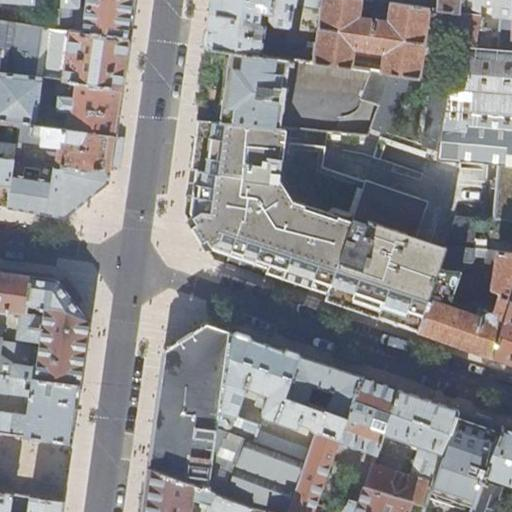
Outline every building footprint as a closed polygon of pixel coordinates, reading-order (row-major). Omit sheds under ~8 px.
[(44,28),(60,30),(62,0),(52,0),(52,10),(46,10),(44,28)] [(70,32),(73,32),(74,19),(84,20),(82,33),(129,39),(134,0),(86,0),(86,9),(79,8),(79,0),(62,0),(60,30),(70,32)] [(213,0),(210,23),(207,48),(260,56),(263,40),(267,41),(269,38),(270,30),(259,21),(260,12),(263,13),(270,15),(269,19),(275,25),(287,27),(289,26),(292,5),(320,9),(313,63),(350,69),(353,50),(382,54),(380,73),(388,74),(418,79),(428,9),(424,8),(402,5),(393,4),(390,4),(387,22),(358,18),(360,0),(213,0)] [(403,0),(402,5),(424,8),(425,0),(403,0)] [(436,0),(435,10),(445,11),(457,13),(458,0),(436,0)] [(511,0),(458,0),(457,13),(454,39),(454,45),(474,47),(475,41),(480,6),(483,6),(486,8),(490,7),(492,7),(491,18),(499,19),(499,18),(511,18),(511,0)] [(454,39),(457,13),(445,11),(442,37),(454,39)] [(499,19),(499,27),(510,28),(511,18),(499,18),(499,19)] [(63,80),(70,32),(60,30),(44,28),(32,26),(0,21),(0,72),(0,73),(42,78),(59,80),(63,80)] [(82,33),(73,32),(70,32),(63,80),(78,82),(122,90),(126,64),(129,39),(82,33)] [(496,49),(497,40),(484,38),(484,42),(475,41),(474,47),(496,49)] [(511,50),(496,49),(474,47),(454,45),(449,83),(441,130),(459,132),(457,162),(476,163),(496,165),(511,167),(511,50)] [(260,56),(207,48),(199,105),(197,121),(207,122),(207,121),(280,128),(285,95),(289,65),(294,65),(294,61),(260,56)] [(360,100),(377,105),(388,74),(380,73),(370,72),(360,100)] [(42,78),(0,73),(0,75),(0,121),(17,123),(37,126),(39,106),(42,78)] [(449,83),(418,79),(388,74),(377,105),(369,129),(384,133),(398,91),(429,96),(421,145),(438,150),(441,130),(449,83)] [(78,82),(63,80),(59,80),(57,97),(59,97),(58,108),(58,110),(73,112),(71,130),(115,137),(119,113),(122,90),(78,82)] [(37,126),(71,130),(73,112),(58,110),(58,108),(39,106),(37,126)] [(207,122),(197,121),(191,164),(189,182),(187,197),(192,198),(190,212),(192,216),(183,220),(196,250),(201,250),(210,245),(212,249),(227,254),(225,260),(281,280),(280,284),(309,294),(311,289),(327,295),(365,183),(322,168),(325,147),(289,144),(288,154),(277,152),(280,128),(207,121),(207,122)] [(110,172),(115,137),(71,130),(37,126),(17,123),(14,142),(60,147),(58,161),(47,160),(47,157),(41,157),(39,164),(64,167),(110,172)] [(459,132),(441,130),(438,150),(437,160),(457,162),(459,132)] [(12,160),(0,158),(0,208),(7,209),(14,161),(12,160)] [(109,184),(110,172),(64,167),(39,164),(14,161),(7,209),(46,215),(66,218),(109,184)] [(511,167),(496,165),(493,222),(511,223),(511,167)] [(418,332),(445,253),(404,240),(419,199),(365,181),(365,183),(327,295),(325,299),(338,304),(418,332)] [(464,250),(474,220),(457,218),(447,248),(464,250)] [(472,264),(474,251),(464,250),(447,248),(445,253),(418,332),(457,345),(493,358),(506,314),(511,294),(511,254),(496,253),(491,291),(498,294),(498,297),(493,313),(478,308),(472,308),(470,313),(449,307),(459,275),(460,271),(461,263),(472,264)] [(86,345),(89,321),(59,282),(0,272),(0,373),(80,385),(86,345)] [(493,358),(510,364),(511,364),(511,294),(506,314),(493,358)] [(154,437),(149,469),(177,479),(216,494),(250,508),(264,511),(289,511),(307,463),(254,442),(258,433),(260,427),(236,417),(220,411),(231,332),(208,324),(165,351),(154,437)] [(317,431),(338,440),(346,418),(327,410),(318,407),(286,395),(301,356),(264,344),(231,332),(220,411),(236,417),(246,387),(261,393),(256,407),(262,410),(262,413),(263,414),(264,416),(274,420),(297,429),(300,423),(308,426),(316,434),(317,431)] [(361,377),(301,356),(286,395),(318,407),(321,398),(309,394),(312,387),(324,391),(333,394),(327,410),(346,418),(361,377)] [(76,414),(80,385),(0,373),(0,391),(31,396),(28,416),(0,412),(0,433),(72,443),(76,414)] [(364,450),(385,385),(361,377),(346,418),(338,440),(339,440),(364,450)] [(384,434),(398,390),(385,385),(364,450),(377,455),(384,434)] [(442,454),(457,411),(433,402),(398,390),(384,434),(414,444),(412,449),(418,451),(420,447),(427,449),(442,454)] [(318,407),(327,410),(333,394),(324,391),(321,398),(318,407)] [(484,475),(502,427),(471,416),(457,411),(442,454),(431,484),(428,494),(472,508),(482,482),(484,475)] [(494,479),(511,484),(511,429),(502,427),(484,475),(494,479)] [(326,476),(339,440),(338,440),(317,431),(316,434),(310,452),(307,463),(289,511),(314,511),(326,476)] [(254,442),(307,463),(310,452),(258,433),(254,442)] [(431,484),(442,454),(427,449),(417,455),(410,478),(431,484)] [(424,505),(428,494),(431,484),(410,478),(373,467),(366,488),(412,502),(424,505)] [(146,493),(143,511),(191,511),(194,500),(210,505),(207,511),(248,511),(250,508),(216,494),(177,479),(149,469),(146,493)] [(482,482),(492,486),(494,479),(484,475),(482,482)] [(490,511),(499,488),(492,486),(482,482),(472,508),(470,511),(490,511)] [(408,511),(412,502),(366,488),(365,488),(356,511),(408,511)] [(62,511),(64,502),(32,497),(29,511),(10,511),(13,494),(0,491),(0,511),(62,511)] [(29,511),(32,497),(13,494),(10,511),(29,511)]
